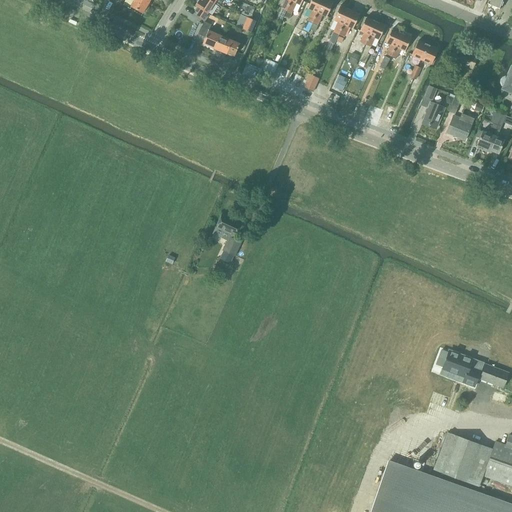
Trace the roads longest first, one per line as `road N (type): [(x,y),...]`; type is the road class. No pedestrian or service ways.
road 1 (tertiary): [(511,191),(154,45)]
road 2 (track): [(0,265),(85,307),(266,371)]
road 3 (track): [(2,266),(77,95)]
road 4 (track): [(244,232),(302,107)]
